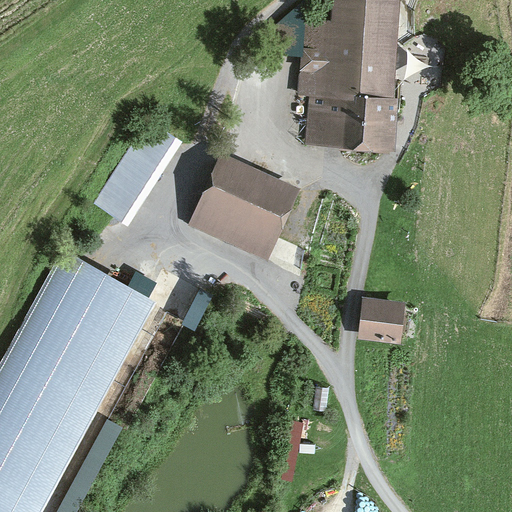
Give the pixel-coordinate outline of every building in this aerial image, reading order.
[(328,0),(327,23),(304,21),(299,96),(313,97),(309,148),(386,153),(398,1),(378,0),(328,0)] [(145,118),(100,208),(132,224),(177,133),(145,118)] [(225,155),(192,225),(263,258),(296,189),(225,155)] [(63,252),(0,364),(0,511),(23,511),(144,298),(63,252)] [(200,325),(215,290),(201,284),(186,319),(200,325)] [(400,301),(361,299),(359,337),(397,340),(400,301)] [(77,511),(126,425),(111,417),(58,511),(77,511)] [(292,419),(285,477),(298,479),(305,421),(292,419)]
